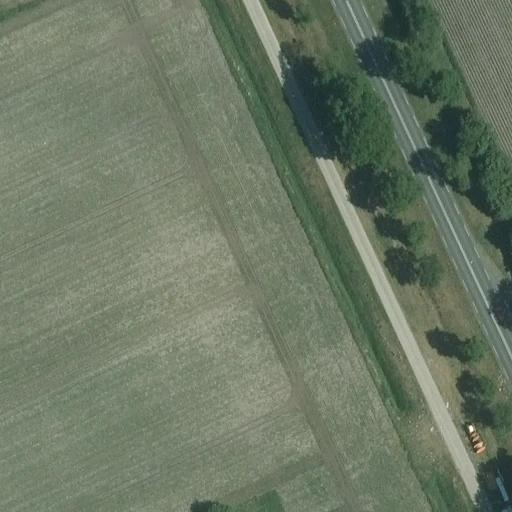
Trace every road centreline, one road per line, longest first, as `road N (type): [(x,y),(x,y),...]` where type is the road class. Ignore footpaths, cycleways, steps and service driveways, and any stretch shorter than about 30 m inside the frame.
road 1 (unclassified): [(485,511),(244,0)]
road 2 (primary): [(511,364),(340,0)]
